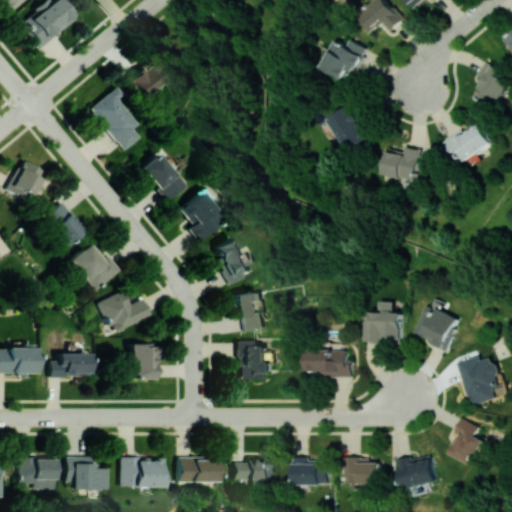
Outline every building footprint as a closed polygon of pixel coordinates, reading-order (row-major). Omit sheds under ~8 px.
[(19,0),(1,0),(9,9),(19,0)] [(44,0),(17,23),(37,47),(73,17),(59,0),(44,0)] [(372,31),(384,20),(393,30),(406,18),(388,0),(373,0),(358,15),(372,31)] [(425,0),(408,0),(416,8),(425,0)] [(323,66),(346,79),(353,65),(359,68),(369,47),(351,38),(346,48),(336,43),(323,66)] [(172,68),(155,52),(127,81),(144,97),(172,68)] [(484,79),(475,95),(495,107),(511,78),(511,74),(487,60),(478,75),(484,79)] [(116,97),(120,94),(114,85),(87,107),(121,149),(138,136),(131,128),(136,123),(116,97)] [(374,136),(354,103),(330,117),(350,150),(374,136)] [(494,142),(481,121),(466,131),(464,128),(444,140),(453,154),(459,150),(465,161),(494,142)] [(386,174),(419,179),(423,148),(406,146),(405,150),(390,147),(386,174)] [(136,167),(165,199),(182,183),(154,152),(136,167)] [(40,168),(18,160),(7,190),(29,199),(40,168)] [(190,224),(186,227),(196,239),(221,219),(198,190),(177,208),(190,224)] [(83,228),(59,201),(37,220),(62,248),(83,228)] [(249,271),(230,235),(208,247),(227,283),(249,271)] [(93,290),(118,269),(106,254),(102,258),(89,241),(67,259),(93,290)] [(148,315),(141,297),(127,303),(122,289),(97,300),(110,331),(148,315)] [(231,293),(234,317),(240,317),(241,330),(264,328),(262,310),(256,311),(254,291),(231,293)] [(405,312),(395,312),(396,301),(381,300),(381,311),(373,311),(372,320),(366,320),(365,340),(404,341),(405,312)] [(447,348),(462,320),(430,303),(415,331),(447,348)] [(266,345),(258,345),(258,340),(236,340),(236,378),(269,378),(270,361),(266,361),(266,345)] [(154,378),(154,343),(127,343),(127,377),(154,378)] [(0,346),(0,371),(31,373),(32,347),(0,346)] [(308,373),(353,374),(353,359),(349,359),(349,349),(308,349),(308,373)] [(45,375),(86,375),(86,352),(53,353),(53,360),(45,360),(45,375)] [(459,361),(472,405),(498,397),(495,386),(502,384),(494,356),(483,359),(482,354),(459,361)] [(456,432),(461,434),(452,453),(475,464),(487,439),(477,435),(481,425),(463,417),(456,432)] [(438,481),(433,453),(398,460),(403,487),(438,481)] [(53,456),(17,455),(16,482),(31,482),(31,488),(52,488),(53,456)] [(105,467),(89,467),(89,455),(63,455),(63,480),(69,480),(70,488),(105,488),(105,467)] [(117,485),(161,486),(162,456),(118,456),(117,485)] [(381,461),(372,461),(372,456),(345,456),(346,483),(381,482),(381,461)] [(175,481),(215,480),(215,457),(175,457),(175,481)] [(294,483),(329,483),(330,458),(295,457),(294,483)] [(231,460),(232,479),(271,478),(271,459),(231,460)]
